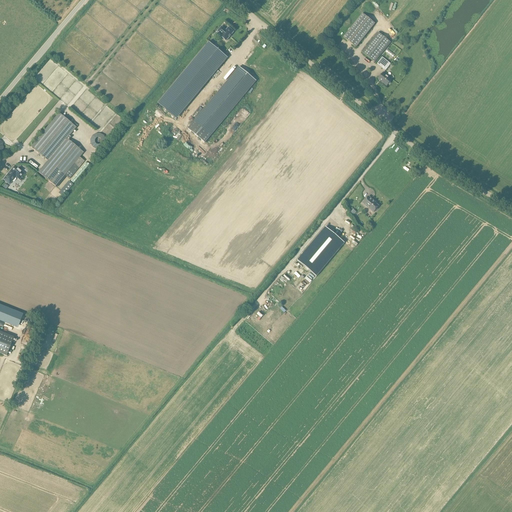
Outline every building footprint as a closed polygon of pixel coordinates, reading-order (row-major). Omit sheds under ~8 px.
[(362,14),(347,34),(343,38),(356,48),(375,24),(362,14)] [(221,27),(218,31),(222,35),(221,37),(226,41),(234,32),(228,28),(226,31),(221,27)] [(378,33),(365,49),(362,52),(375,62),(390,43),(378,33)] [(387,61),(385,64),(382,68),(385,71),(390,64),(387,61)] [(239,67),(188,129),(205,143),(256,81),(239,67)] [(386,86),(392,80),(383,73),(378,80),(386,86)] [(59,114),(31,147),(48,161),(38,173),(55,187),(58,183),(65,175),(66,177),(69,179),(79,168),(74,164),(80,157),(83,153),(67,139),(76,128),(73,125),(63,117),(59,114)] [(15,166),(3,180),(9,185),(12,182),(13,182),(14,182),(16,180),(16,179),(15,178),(16,177),(19,180),(24,174),(15,166)] [(373,202),(374,201),(369,197),(363,203),(374,212),(375,210),(376,210),(378,209),(378,207),(379,206),(373,202)] [(325,227),(297,261),(316,277),(345,243),(325,227)] [(0,302),(0,316),(19,324),(24,312),(0,302)] [(274,321),(272,320),(257,307),(240,329),(250,337),(257,328),(262,332),(265,329),(268,332),(272,327),(270,326),(274,321)] [(0,353),(6,356),(14,338),(0,332),(0,353)]
